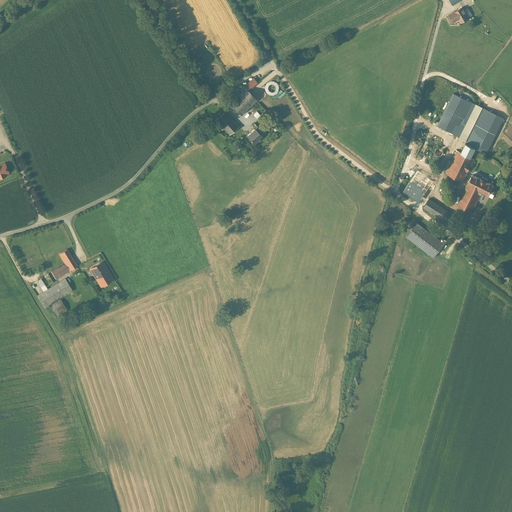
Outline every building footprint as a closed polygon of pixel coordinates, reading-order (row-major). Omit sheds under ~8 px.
[(462,7),(454,12),(458,19),(461,23),(469,18),(462,7)] [(454,12),(449,15),(453,22),(458,19),(454,12)] [(254,79),(245,87),(249,91),(258,83),(254,79)] [(435,85),(423,110),(428,113),(441,87),(435,85)] [(249,91),(245,87),(229,101),(242,115),(257,100),(249,91)] [(453,94),(437,126),(460,137),(476,105),(453,94)] [(482,108),(464,143),(475,148),(481,151),(482,149),(487,151),(503,118),(482,108)] [(238,126),(224,112),(216,120),(229,134),(229,135),(238,126)] [(261,129),(261,130),(254,123),(251,126),(254,129),(255,129),(261,136),(264,133),(261,129)] [(254,129),(247,136),(251,139),(250,139),(251,140),(254,143),(254,142),(261,136),(255,129),(254,129)] [(475,148),(465,143),(461,152),(470,157),(475,148)] [(443,153),(443,152),(443,150),(442,149),(441,148),(439,148),(437,148),(436,149),(435,150),(435,152),(435,153),(436,155),(437,156),(439,156),(441,156),(442,155),(443,153)] [(461,152),(457,151),(446,173),(462,181),(474,159),(470,157),(461,152)] [(3,164),(0,165),(0,177),(5,176),(5,174),(8,173),(6,167),(5,167),(3,164)] [(496,185),(473,173),(467,185),(482,192),(490,196),(496,185)] [(429,177),(420,195),(428,199),(439,177),(435,174),(433,179),(429,177)] [(420,195),(404,183),(399,189),(416,202),(420,195)] [(455,191),(444,185),(441,191),(449,195),(450,192),(453,194),(455,191)] [(482,192),(467,185),(464,192),(462,196),(457,205),(472,213),(482,192)] [(457,217),(428,199),(420,195),(416,202),(437,216),(435,219),(449,229),(457,217)] [(442,243),(416,223),(406,236),(434,257),(445,242),(443,241),(442,243)] [(78,266),(67,249),(60,254),(65,264),(70,271),(78,266)] [(103,261),(90,269),(101,287),(114,279),(103,261)] [(65,264),(52,272),(56,279),(70,271),(65,264)] [(48,274),(41,278),(46,287),(53,282),(48,274)] [(65,279),(37,297),(44,308),(72,290),(65,279)] [(61,299),(50,306),(56,316),(67,309),(61,299)]
